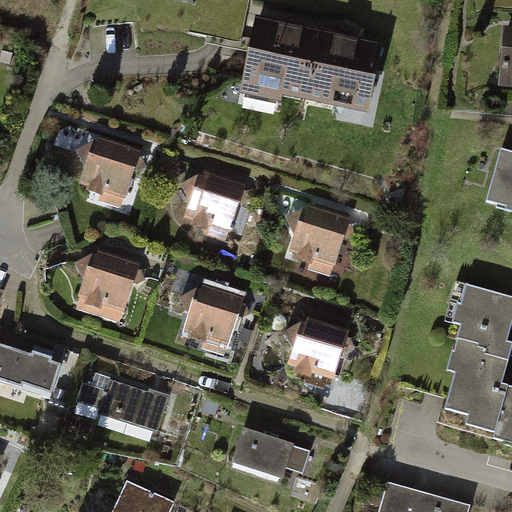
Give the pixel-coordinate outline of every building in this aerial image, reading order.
[(382,44),(258,15),(242,86),(366,114),(382,44)] [(511,26),(506,26),(499,84),(511,85),(511,26)] [(139,153),(97,140),(79,149),(89,167),(80,195),(121,208),(139,153)] [(511,153),(502,151),(488,201),(511,207),(511,153)] [(244,188),(202,173),(184,185),(192,200),(182,230),(224,244),(244,188)] [(346,223),(306,209),(289,217),(297,236),(288,263),(328,277),(346,223)] [(140,269),(95,254),(80,264),(88,281),(78,308),(122,322),(140,269)] [(242,301),(201,287),(183,295),(191,314),(184,340),(225,354),(242,301)] [(511,333),(511,301),(465,289),(454,327),(462,329),(457,348),(455,347),(447,375),(455,378),(446,413),(469,420),(467,430),(496,438),(495,443),(511,447),(511,383),(505,381),(511,355),(511,346),(509,346),(511,333)] [(346,334),(305,321),(289,329),(297,344),(290,367),(332,380),(346,334)] [(48,365),(0,349),(0,385),(37,398),(48,365)] [(104,392),(81,384),(73,410),(154,436),(165,402),(107,383),(104,392)] [(311,454),(248,432),(235,467),(283,483),(288,469),(304,474),(311,454)] [(467,511),(469,507),(386,484),(378,511),(467,511)] [(171,511),(174,507),(129,486),(116,511),(171,511)]
